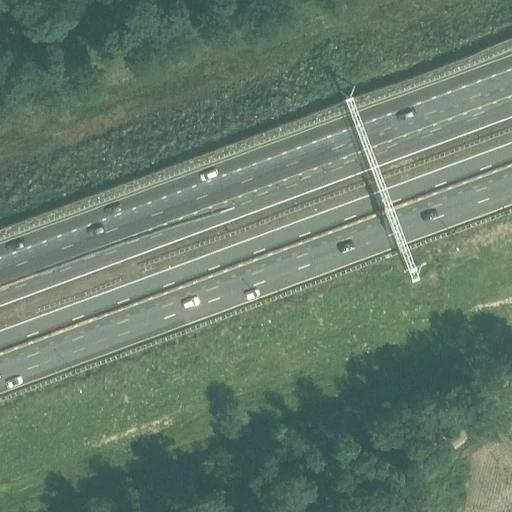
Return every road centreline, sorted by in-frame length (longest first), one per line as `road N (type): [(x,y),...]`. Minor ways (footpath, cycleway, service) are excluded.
road 1 (motorway): [(511,91),(0,280)]
road 2 (motorway): [(0,356),(511,167)]
road 3 (unclassified): [(360,511),(511,398)]
